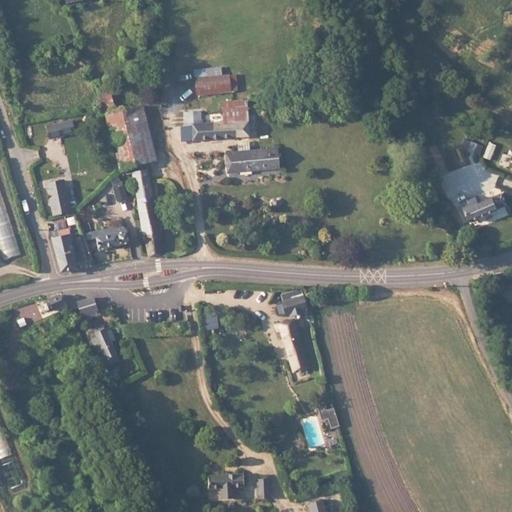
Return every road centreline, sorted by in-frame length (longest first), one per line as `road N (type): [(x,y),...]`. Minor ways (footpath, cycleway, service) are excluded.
road 1 (secondary): [(187,270),(462,271)]
road 2 (unclassified): [(52,286),(0,107)]
road 3 (unclassified): [(511,402),(462,271)]
